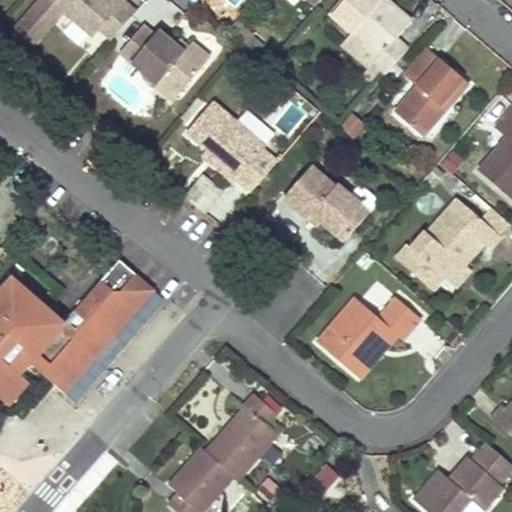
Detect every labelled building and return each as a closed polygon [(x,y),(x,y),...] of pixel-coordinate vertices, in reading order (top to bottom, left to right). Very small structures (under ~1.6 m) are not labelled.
[(112,41),(137,13),(123,1),(118,6),(110,0),(40,0),(14,31),(33,47),(57,18),(54,15),(59,10),(62,13),(92,38),(99,30),(112,41)] [(376,0),(341,0),(329,14),(352,34),(346,41),(384,75),(407,49),(395,39),(411,21),(387,1),(383,6),(376,0)] [(155,35),(143,25),(119,54),(157,86),(163,79),(179,93),(209,57),(192,42),(188,46),(185,51),(176,44),(159,30),(155,35)] [(185,51),(188,46),(179,39),(176,44),(185,51)] [(468,83),(427,48),(404,75),(416,86),(394,111),(423,136),(468,83)] [(163,79),(157,86),(155,88),(172,101),(179,93),(163,79)] [(213,103),(186,134),(213,157),(209,162),(235,184),(237,180),(252,193),(278,162),(263,150),(265,147),(213,103)] [(511,105),(493,127),(505,138),(477,170),(511,199),(511,197),(511,105)] [(370,130),(352,114),(341,127),(359,143),(370,130)] [(463,163),(452,152),(440,164),(451,175),(463,163)] [(338,189),(313,167),(284,201),(309,222),(314,217),(321,223),(344,243),(371,212),(340,187),(338,189)] [(478,218),(455,199),(448,208),(425,234),(423,231),(408,249),(405,246),(395,257),(433,289),(442,278),(457,261),(464,266),(482,244),(488,249),(499,236),(478,218)] [(478,218),(499,236),(510,224),(489,206),(478,218)] [(314,217),(309,222),(316,228),(321,223),(314,217)] [(454,289),(470,271),(464,266),(457,261),(442,278),(454,289)] [(119,264),(106,279),(119,291),(132,276),(119,264)] [(0,396),(1,397),(29,366),(53,387),(62,396),(153,294),(132,276),(119,291),(106,279),(62,328),(42,310),(12,284),(0,297),(0,396)] [(164,304),(153,294),(62,396),(73,405),(164,304)] [(421,319),(396,298),(378,318),(355,299),(317,343),(352,372),(377,343),(387,350),(390,346),(398,336),(403,340),(421,319)] [(377,343),(352,372),(361,380),(369,370),(387,350),(377,343)] [(245,409),(206,453),(233,477),(238,481),(259,457),(271,444),(278,437),(265,426),(274,415),(253,397),(244,407),(245,408),(245,409)] [(511,414),(511,415),(505,409),(501,405),(490,418),(511,437),(511,414)] [(500,485),(511,472),(511,466),(484,442),(470,459),(466,456),(447,479),(437,470),(413,499),(427,511),(462,511),(471,502),(483,511),(484,511),(505,489),(500,485)] [(283,455),(271,444),(259,457),(272,468),(283,455)] [(202,511),(233,477),(206,453),(202,450),(169,487),(178,495),(167,507),(172,511),(202,511)] [(325,497),(341,478),(324,463),(308,482),(325,497)] [(285,492),(270,478),(258,491),(274,505),(285,492)]
